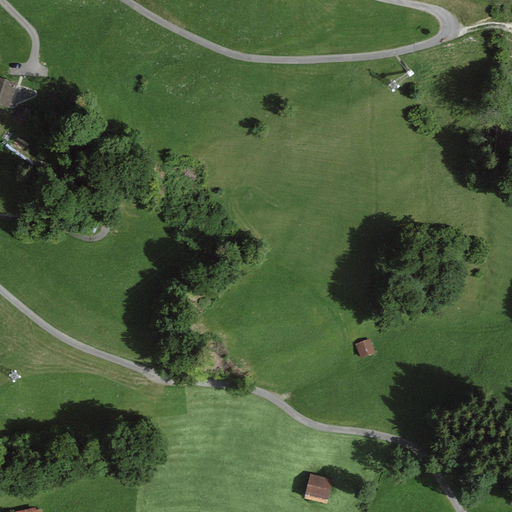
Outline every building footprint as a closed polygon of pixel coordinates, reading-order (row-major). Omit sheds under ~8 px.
[(19,83),(0,77),(0,104),(12,108),(12,106),(15,107),(21,88),(18,87),(19,83)] [(101,98),(84,88),(80,95),(97,105),(101,98)] [(33,115),(20,111),(17,121),(30,125),(33,115)] [(370,341),(354,346),(358,359),(374,355),(370,341)] [(313,475),(307,500),(329,505),(335,480),(313,475)]
